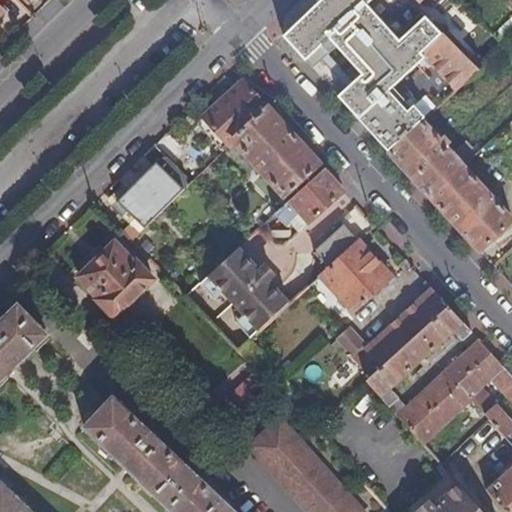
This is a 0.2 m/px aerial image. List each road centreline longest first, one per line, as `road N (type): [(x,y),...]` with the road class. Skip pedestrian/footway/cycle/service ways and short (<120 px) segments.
road 1 (residential): [(511,330),(239,30)]
road 2 (unclassified): [(0,264),(239,30)]
road 3 (unclassified): [(90,0),(0,90)]
